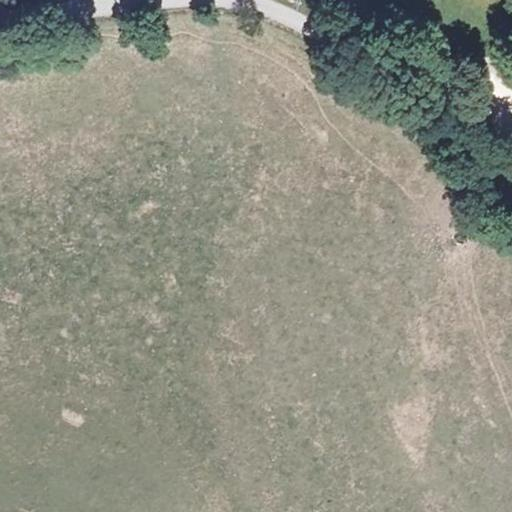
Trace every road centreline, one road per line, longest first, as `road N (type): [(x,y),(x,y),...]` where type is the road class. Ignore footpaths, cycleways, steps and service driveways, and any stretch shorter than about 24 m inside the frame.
road 1 (unclassified): [(224,0),(373,49),(511,68)]
road 2 (unclassified): [(0,20),(160,0)]
